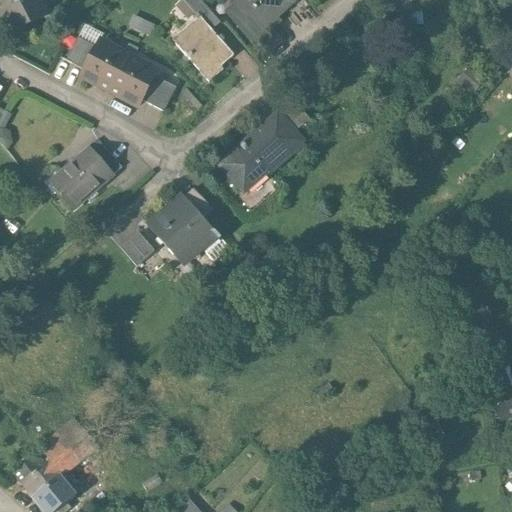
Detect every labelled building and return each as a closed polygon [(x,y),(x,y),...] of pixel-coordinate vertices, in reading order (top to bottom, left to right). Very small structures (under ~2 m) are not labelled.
[(12,0),(0,6),(0,23),(7,38),(25,30),(27,34),(42,27),(40,23),(49,18),(40,0),(12,0)] [(198,0),(190,0),(176,13),(191,30),(201,21),(214,36),(223,28),(198,0)] [(299,0),(245,0),(226,16),(251,46),(268,32),(267,30),(301,1),(299,0)] [(421,0),(389,0),(406,16),(421,0)] [(214,36),(201,21),(191,30),(174,44),(211,87),(227,73),(223,69),(234,60),(214,36)] [(83,27),(78,38),(94,45),(99,34),(83,27)] [(71,63),(84,70),(95,50),(82,43),(71,63)] [(129,61),(99,44),(95,50),(84,70),(79,80),(109,96),(129,61)] [(158,77),(129,61),(109,96),(139,112),(143,105),(155,82),(158,77)] [(143,105),(162,116),(175,93),(155,82),(143,105)] [(308,149),(281,116),(215,172),(246,207),(269,187),(266,184),(308,149)] [(100,146),(91,153),(115,181),(124,173),(100,146)] [(115,181),(91,153),(52,187),(76,215),(115,181)] [(195,193),(185,201),(204,223),(213,215),(195,193)] [(204,223),(185,201),(149,232),(182,271),(206,250),(218,240),(204,223)] [(155,257),(140,239),(123,253),(138,271),(155,257)] [(231,254),(218,240),(206,250),(210,254),(206,258),(216,269),(231,254)] [(51,464),(47,467),(60,482),(67,475),(79,465),(53,436),(39,449),(38,450),(51,464)] [(22,486),(36,503),(60,482),(47,467),(45,465),(22,486)] [(75,484),(67,475),(60,482),(36,503),(44,511),(59,511),(74,499),(67,491),(75,484)] [(195,511),(187,503),(178,511),(195,511)]
